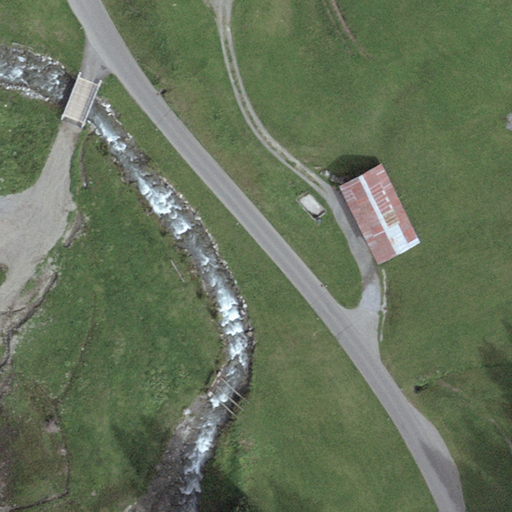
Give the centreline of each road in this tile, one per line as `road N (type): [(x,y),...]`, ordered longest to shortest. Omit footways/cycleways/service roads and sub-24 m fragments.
road 1 (tertiary): [(90,0),(116,58),(407,418),(455,511)]
road 2 (track): [(0,300),(67,217),(74,195),(67,139),(87,85),(112,50)]
